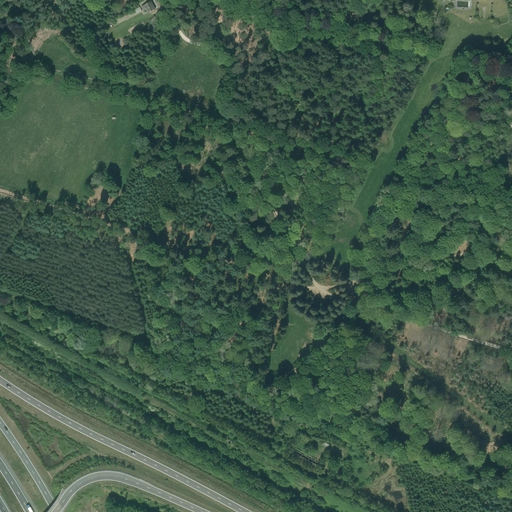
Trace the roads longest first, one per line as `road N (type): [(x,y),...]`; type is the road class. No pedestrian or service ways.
road 1 (trunk): [(243,511),(0,381)]
road 2 (unclassified): [(511,473),(266,384)]
road 3 (unclassified): [(192,0),(420,56)]
road 4 (unclassified): [(0,60),(226,117)]
road 5 (unclassified): [(0,191),(217,259)]
road 6 (unclassified): [(345,311),(511,440)]
road 7 (unclassified): [(317,290),(511,352)]
road 8 (unclassified): [(317,290),(511,239)]
road 9 (trunk): [(54,511),(98,476),(198,511)]
road 10 (unclassified): [(159,0),(186,40),(223,59),(228,75),(219,103),(226,117)]
road 11 (unclassified): [(185,326),(317,290)]
road 12 (unclassified): [(256,176),(317,290)]
